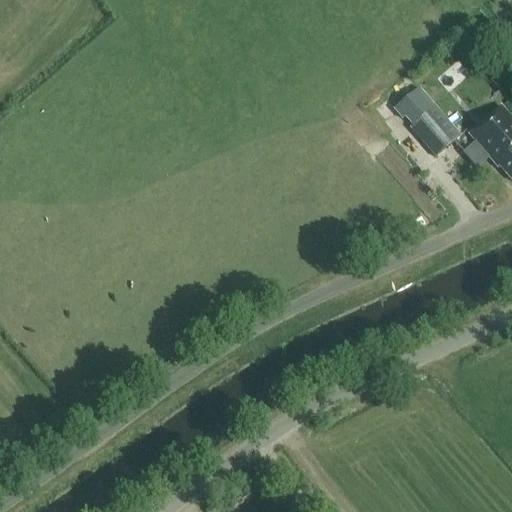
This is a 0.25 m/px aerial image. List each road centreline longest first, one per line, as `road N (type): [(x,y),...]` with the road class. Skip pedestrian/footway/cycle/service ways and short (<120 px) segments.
road 1 (unclassified): [(0,508),(183,374),(318,301),(511,213)]
road 2 (unclassified): [(159,511),(291,422),(511,319)]
